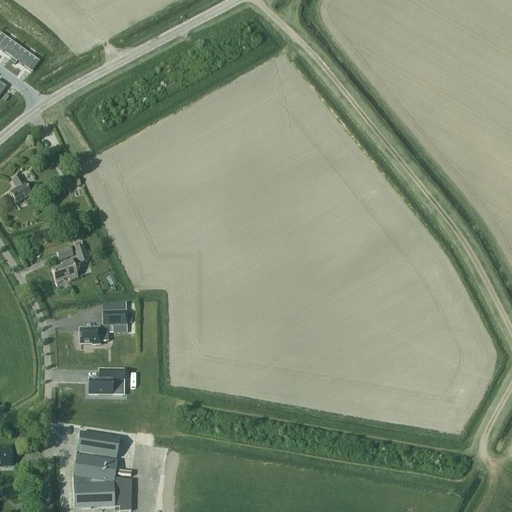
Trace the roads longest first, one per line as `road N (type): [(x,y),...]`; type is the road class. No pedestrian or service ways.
road 1 (track): [(251,0),(323,68),(401,164),(473,261),(511,334)]
road 2 (residential): [(49,511),(46,346),(0,243)]
road 3 (unclassified): [(38,110),(236,0)]
road 4 (track): [(511,382),(480,449),(493,473),(472,511)]
